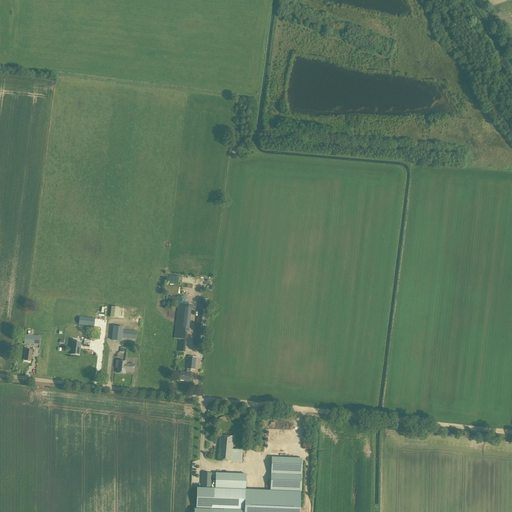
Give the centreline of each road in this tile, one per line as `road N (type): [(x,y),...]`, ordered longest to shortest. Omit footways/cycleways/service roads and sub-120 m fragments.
road 1 (unclassified): [(256,404),(0,377)]
road 2 (track): [(256,404),(511,434)]
